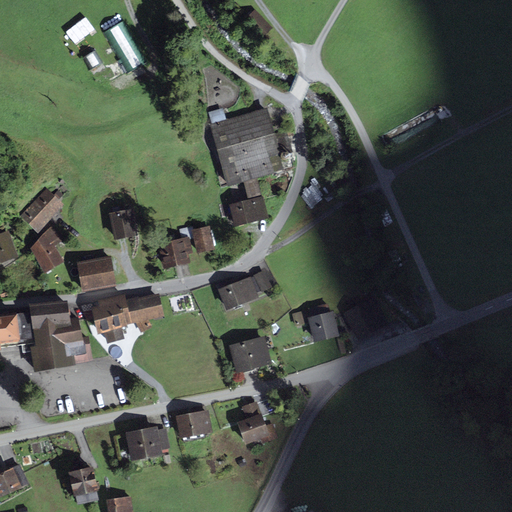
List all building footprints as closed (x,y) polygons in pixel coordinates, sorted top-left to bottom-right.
[(124,23),(105,33),(128,73),(146,62),(124,23)] [(98,65),(92,55),(85,59),(91,69),(98,65)] [(225,110),(210,114),(230,183),(241,180),(258,175),(281,168),(264,110),(228,120),(225,110)] [(258,175),(241,180),(246,201),(229,205),(235,226),(270,218),(258,175)] [(64,205),(47,189),(21,216),(38,232),(64,205)] [(130,211),(110,215),(115,240),(135,236),(130,211)] [(52,242),(60,236),(52,227),(32,249),(45,271),(63,262),(52,242)] [(210,229),(193,232),(197,254),(214,251),(210,229)] [(8,233),(0,235),(0,261),(16,256),(8,233)] [(182,241),(159,246),(163,268),(187,263),(182,241)] [(113,285),(109,260),(76,266),(81,291),(113,285)] [(264,274),(250,279),(256,295),(270,290),(264,274)] [(256,295),(250,279),(220,290),(227,309),(257,299),(256,295)] [(158,296),(128,302),(132,321),(162,315),(158,296)] [(97,333),(132,321),(126,299),(90,309),(97,333)] [(30,307),(31,312),(35,338),(37,348),(33,349),(33,352),(36,370),(92,361),(88,335),(84,336),(81,315),(72,317),(70,301),(30,307)] [(385,325),(373,302),(346,316),(358,339),(385,325)] [(0,350),(0,351),(0,348),(0,342),(35,338),(31,312),(9,314),(9,308),(0,309),(0,350)] [(336,336),(331,315),(309,321),(314,342),(336,336)] [(0,342),(0,348),(22,345),(23,353),(33,352),(33,349),(37,348),(35,338),(0,342)] [(262,338),(230,345),(236,370),(268,362),(262,338)] [(265,425),(257,401),(245,405),(249,417),(238,421),(244,442),(263,436),(265,442),(277,438),(272,423),(265,425)] [(211,430),(207,411),(177,416),(181,435),(211,430)] [(165,427),(124,434),(128,458),(161,453),(160,450),(169,448),(165,427)] [(18,467),(0,474),(0,495),(26,486),(18,467)] [(89,467),(67,472),(72,494),(94,490),(89,467)] [(132,511),(130,498),(108,501),(109,511),(132,511)]
